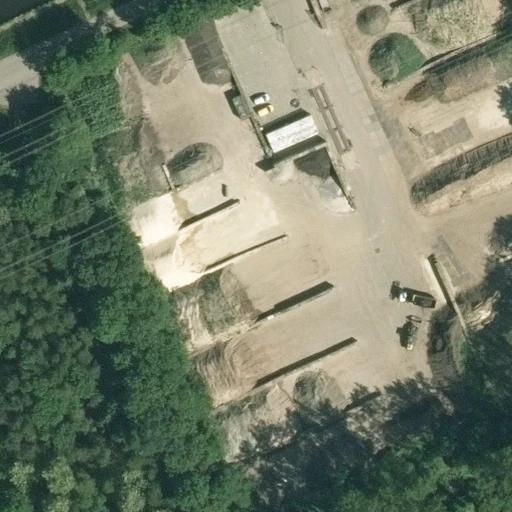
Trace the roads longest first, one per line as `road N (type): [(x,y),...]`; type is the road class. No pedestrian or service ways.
road 1 (unknown): [(283,0),(359,179),(396,235),(423,235),(511,194)]
road 2 (unclassified): [(171,0),(0,82)]
